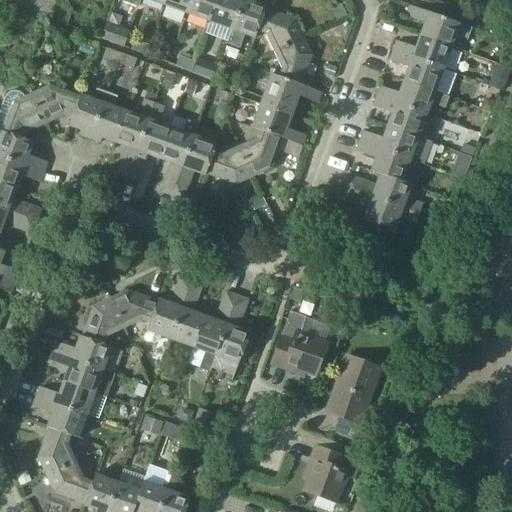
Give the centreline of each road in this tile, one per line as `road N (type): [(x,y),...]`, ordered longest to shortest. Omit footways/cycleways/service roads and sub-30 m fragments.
road 1 (residential): [(0,396),(75,194),(248,264),(284,269),(371,0)]
road 2 (residential): [(254,376),(301,394),(268,466),(229,453)]
